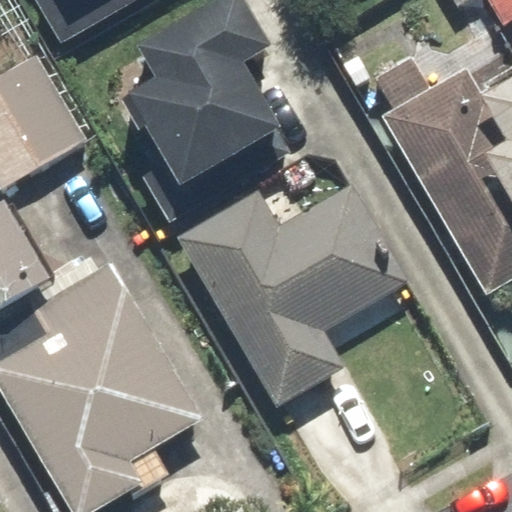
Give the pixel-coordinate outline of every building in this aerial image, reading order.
[(58,0),(65,12),(87,0),(58,0)] [(511,0),(484,0),(505,34),(511,29),(511,0)] [(225,12),(127,69),(147,102),(120,117),(171,212),(273,157),(234,84),(259,70),(225,12)] [(0,188),(77,145),(32,66),(0,83),(0,188)] [(511,92),(479,111),(460,79),(374,128),(479,312),(511,293),(511,92)] [(239,213),(171,253),(272,423),(340,383),(317,346),(404,294),(347,197),(260,249),(239,213)] [(0,231),(0,326),(47,303),(8,227),(0,231)] [(98,511),(131,494),(122,477),(197,431),(104,281),(24,331),(35,349),(0,368),(0,401),(62,511),(98,511)]
